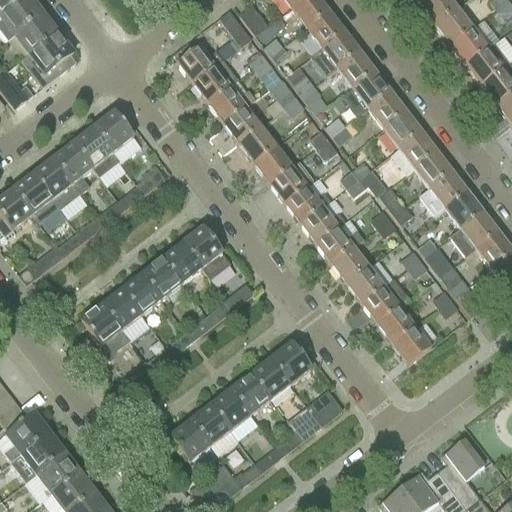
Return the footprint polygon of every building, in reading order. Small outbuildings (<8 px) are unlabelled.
[(0,43),(4,49),(15,40),(40,21),(26,1),(27,0),(26,0),(0,20),(0,43)] [(0,0),(0,20),(26,0),(24,0),(25,0),(24,0),(0,0)] [(279,0),(290,14),(308,0),(279,0)] [(308,0),(290,14),(305,34),(327,17),(314,0),(308,0)] [(408,0),(418,11),(432,0),(408,0)] [(432,0),(418,11),(433,32),(456,14),(445,0),(432,0)] [(502,0),(496,0),(488,6),(496,17),(502,12),(501,10),(506,5),(502,0)] [(502,12),(496,17),(502,25),(511,17),(511,12),(506,5),(501,10),(502,12)] [(248,14),(238,21),(254,42),(255,41),(266,32),(251,12),(248,14)] [(433,32),(448,52),(471,34),(456,14),(433,32)] [(227,17),(218,24),(239,53),(249,45),(227,17)] [(305,34),(321,54),(343,37),(327,17),(305,34)] [(15,40),(31,60),(57,39),(56,39),(55,40),(40,21),(15,40)] [(266,32),(255,41),(261,48),(272,40),(266,32)] [(448,52),(464,72),(487,54),(471,34),(448,52)] [(324,83),(336,74),(358,57),(343,37),(321,54),(309,63),(324,83)] [(31,60),(21,67),(42,94),(67,75),(61,68),(72,60),(71,58),(70,59),(56,41),(57,40),(57,39),(31,60)] [(274,44),(263,52),(269,61),(281,53),(274,44)] [(464,72),(479,92),(508,69),(493,49),(487,54),(464,72)] [(197,52),(175,69),(191,90),(222,67),(214,57),(206,63),(197,52)] [(281,53),(269,61),(276,70),(288,61),(281,53)] [(245,66),(253,76),(259,71),(258,69),(264,64),(257,56),(245,66)] [(336,74),(351,94),(373,77),(358,57),(336,74)] [(259,71),(253,76),(259,84),(272,75),(264,64),(258,69),(259,71)] [(479,92),(494,112),(511,98),(511,66),(511,67),(508,69),(479,92)] [(191,90),(207,110),(237,87),(222,67),(191,90)] [(351,94),(342,101),(350,111),(348,113),(355,123),(366,114),(389,97),(373,77),(351,94)] [(0,82),(0,98),(14,116),(27,106),(5,79),(0,82)] [(304,83),(293,92),(301,103),(307,98),(305,96),(311,91),(304,83)] [(268,96),(284,116),(290,111),(288,109),(294,104),(280,86),(268,96)] [(237,87),(207,110),(222,130),(244,113),(254,106),(247,96),(245,98),(237,87)] [(307,98),(301,103),(307,110),(319,101),(311,91),(305,96),(307,98)] [(366,114),(382,134),(404,117),(389,97),(366,114)] [(511,98),(494,112),(510,132),(511,130),(511,98)] [(290,111),(284,116),(290,124),(302,115),(294,104),(288,109),(290,111)] [(244,113),(222,130),(237,150),(259,133),(244,113)] [(382,134),(397,154),(419,137),(404,117),(382,134)] [(112,118),(91,134),(111,160),(132,144),(112,118)] [(324,133),(323,133),(330,142),(343,132),(336,123),(324,133)] [(311,127),(306,131),(312,138),(316,135),(311,127)] [(343,132),(330,142),(337,151),(338,151),(350,142),(343,132)] [(259,133),(237,150),(253,170),(275,153),(259,133)] [(91,134),(71,149),(91,175),(97,183),(117,168),(111,160),(91,134)] [(308,146),(315,156),(321,151),(319,149),(325,144),(320,137),(308,146)] [(397,154),(412,174),(434,157),(419,137),(397,154)] [(321,151),(315,156),(324,167),(336,158),(325,144),(319,149),(321,151)] [(71,149),(51,165),(78,200),(88,193),(80,183),(91,175),(71,149)] [(275,153),(253,170),(268,190),(290,173),(275,153)] [(412,174),(428,194),(450,177),(434,157),(412,174)] [(51,165),(31,180),(57,213),(58,215),(78,200),(51,165)] [(341,166),(337,169),(343,177),(347,174),(341,166)] [(290,173),(268,190),(283,210),(306,193),(312,188),(296,168),(290,173)] [(356,184),(358,186),(363,182),(361,180),(368,175),(363,168),(350,177),(356,184)] [(156,175),(135,191),(143,201),(163,185),(156,175)] [(363,182),(358,186),(364,194),(367,192),(371,197),(371,198),(375,203),(376,202),(385,195),(370,175),(369,176),(368,175),(361,180),(363,182)] [(339,186),(346,195),(352,191),(350,189),(356,184),(350,177),(339,186)] [(418,201),(417,202),(432,222),(433,221),(443,214),(465,197),(450,177),(428,194),(418,201)] [(31,180),(11,196),(31,221),(37,229),(57,213),(31,180)] [(352,191),(346,195),(352,203),(364,194),(358,186),(356,184),(350,189),(352,191)] [(306,193),(283,210),(299,230),(321,213),(328,207),(321,198),(314,204),(306,193)] [(10,237),(31,221),(11,196),(0,204),(0,245),(5,246),(13,240),(10,237)] [(128,196),(115,207),(123,216),(136,206),(128,196)] [(443,214),(458,234),(480,217),(465,197),(443,214)] [(396,202),(384,211),(393,223),(399,218),(397,216),(403,212),(396,202)] [(115,207),(99,219),(106,229),(123,216),(115,207)] [(399,218),(393,223),(399,231),(400,230),(411,222),(403,212),(397,216),(399,218)] [(321,213),(299,230),(314,250),(336,233),(343,228),(336,218),(329,224),(321,213)] [(368,227),(376,236),(382,231),(381,229),(387,224),(381,217),(368,227)] [(449,241),(447,242),(462,262),(464,261),(473,254),(496,237),(480,217),(458,234),(449,241)] [(382,231),(376,236),(382,245),(395,235),(387,224),(381,229),(382,231)] [(91,225),(75,237),(83,247),(99,235),(91,225)] [(336,233),(314,250),(329,270),(352,253),(362,245),(355,237),(345,244),(336,233)] [(201,235),(181,251),(200,276),(209,287),(229,271),(220,260),(226,255),(218,244),(212,249),(201,235)] [(75,237),(62,247),(70,257),(83,247),(75,237)] [(473,254),(489,274),(511,257),(496,237),(473,254)] [(415,254),(423,263),(430,258),(428,256),(434,251),(428,244),(415,254)] [(181,251),(161,266),(180,292),(200,276),(181,251)] [(430,258),(423,263),(430,272),(442,262),(434,251),(428,256),(430,258)] [(54,252),(34,268),(42,278),(63,262),(55,253),(54,252)] [(352,253),(329,270),(345,290),(367,273),(352,253)] [(399,267),(406,276),(413,271),(411,269),(417,264),(412,257),(399,267)] [(511,257),(489,274),(505,295),(511,289),(511,257)] [(413,271),(406,276),(413,285),(426,275),(417,264),(411,269),(413,271)] [(161,266),(141,281),(160,307),(167,302),(171,308),(184,297),(180,292),(161,266)] [(367,273),(345,290),(360,310),(382,293),(367,273)] [(141,281),(120,297),(140,323),(160,307),(141,281)] [(447,293),(455,303),(461,298),(459,296),(465,291),(459,284),(447,293)] [(382,293),(360,310),(376,331),(398,314),(408,306),(392,285),(382,293)] [(245,291),(224,307),(231,317),(252,301),(245,291)] [(461,298),(455,303),(470,322),(482,313),(465,291),(459,296),(461,298)] [(120,297),(100,312),(120,338),(127,347),(128,348),(148,333),(140,323),(120,297)] [(430,306),(438,316),(444,311),(442,309),(448,304),(443,297),(430,306)] [(444,311),(438,316),(444,323),(456,314),(448,304),(442,309),(444,311)] [(120,338),(100,312),(80,328),(99,353),(96,358),(96,363),(99,366),(108,368),(112,365),(114,357),(127,347),(120,338)] [(217,313),(204,323),(211,332),(224,322),(217,313)] [(398,314),(376,331),(391,350),(413,333),(398,314)] [(204,323),(191,332),(198,342),(211,332),(204,323)] [(413,333),(391,350),(407,371),(429,354),(413,333)] [(177,343),(164,353),(171,363),(185,352),(177,343)] [(290,350),(269,366),(289,392),(310,376),(290,350)] [(164,353),(151,363),(158,372),(171,363),(164,353)] [(269,366),(249,381),(269,407),(289,392),(269,366)] [(152,378),(144,368),(109,395),(116,404),(152,378)] [(249,381),(229,396),(249,422),(269,407),(249,381)] [(229,396),(209,412),(229,438),(249,422),(229,396)] [(0,400),(0,415),(12,406),(5,397),(0,400)] [(313,423),(320,432),(340,416),(326,397),(306,413),(313,423)] [(0,415),(0,429),(0,430),(19,415),(12,406),(0,415)] [(209,412),(189,427),(209,453),(229,438),(209,412)] [(0,430),(7,438),(25,423),(19,415),(0,430)] [(10,452),(1,459),(9,468),(16,463),(18,462),(48,438),(47,439),(32,419),(33,419),(33,418),(25,423),(7,438),(3,441),(11,451),(10,452)] [(209,453),(189,427),(168,443),(188,469),(209,453)] [(307,428),(293,439),(300,447),(313,437),(307,428)] [(16,463),(9,468),(24,488),(31,483),(34,480),(63,458),(63,457),(62,458),(48,440),(49,439),(48,438),(18,462),(16,463)] [(293,439),(280,449),(287,457),(300,447),(293,439)] [(445,470),(436,478),(461,511),(468,511),(478,504),(465,487),(483,473),(480,470),(482,468),(475,459),(473,460),(462,446),(442,462),(441,466),(445,470)] [(63,458),(34,480),(49,500),(78,478),(78,477),(77,478),(63,459),(64,458),(63,458)] [(267,459),(253,470),(260,478),(273,468),(267,459)] [(247,474),(240,480),(247,488),(260,478),(253,470),(247,474)] [(216,511),(240,494),(222,471),(188,497),(199,511),(216,511)] [(78,478),(49,500),(58,511),(75,511),(94,498),(93,497),(93,498),(78,479),(79,478),(78,478)] [(419,480),(399,495),(411,511),(431,511),(436,508),(439,511),(461,511),(436,478),(426,485),(422,480),(419,480)] [(411,511),(399,495),(379,510),(378,511),(411,511)] [(94,498),(75,511),(103,511),(93,499),(94,498)]
